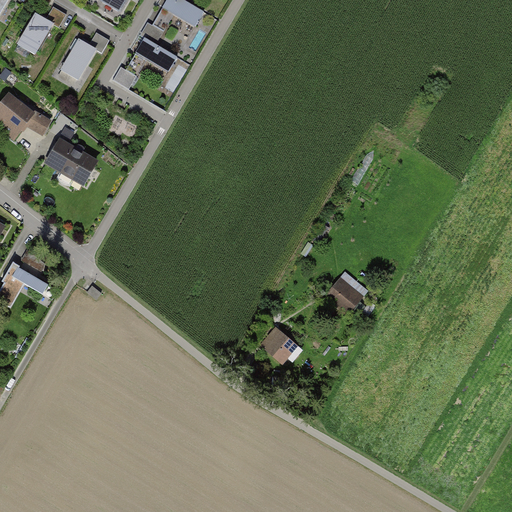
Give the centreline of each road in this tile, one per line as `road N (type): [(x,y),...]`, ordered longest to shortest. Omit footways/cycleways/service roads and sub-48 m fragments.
road 1 (track): [(86,263),(246,392),(444,511)]
road 2 (residential): [(239,0),(86,263)]
road 3 (residential): [(86,263),(0,404)]
